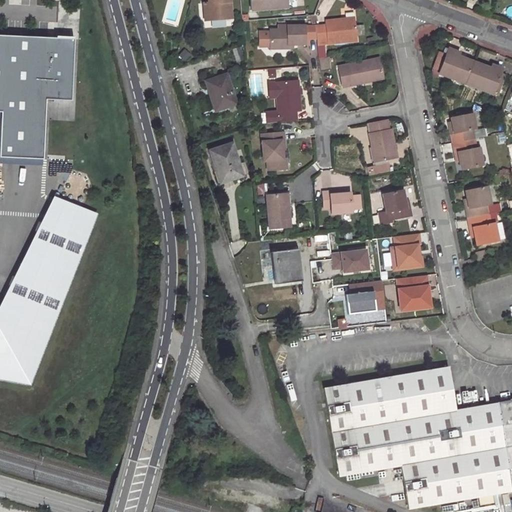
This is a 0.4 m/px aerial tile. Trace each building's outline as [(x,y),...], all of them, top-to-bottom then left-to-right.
[(227,8),(226,1),(229,1),(229,0),(208,0),(209,2),(203,2),(204,19),(231,16),(230,8),(227,8)] [(248,0),(249,11),(284,8),(283,0),(248,0)] [(354,19),(324,22),(325,28),(315,29),(317,45),(356,41),(354,19)] [(304,45),(303,26),(286,27),(286,30),(268,30),(269,49),(287,49),(286,45),(292,45),(304,45)] [(73,39),(0,34),(0,111),(2,112),(0,143),(0,157),(42,159),(45,99),(70,100),(73,39)] [(457,55),(445,51),(443,55),(438,68),(437,72),(464,84),(473,61),(457,55)] [(437,53),(433,66),(438,68),(443,55),(437,53)] [(319,58),(321,71),(330,69),(329,57),(319,58)] [(379,59),(339,67),(342,83),(350,81),(350,84),(368,80),(368,77),(382,74),(379,59)] [(493,94),(501,72),(489,68),(473,61),(464,84),(493,94)] [(501,72),(493,94),(496,95),(504,73),(501,72)] [(234,104),(225,75),(205,81),(213,110),(234,104)] [(299,111),(296,81),(274,83),(277,122),(295,121),(294,111),(299,111)] [(473,113),(451,117),(451,122),(454,132),(451,133),(453,143),(475,139),(473,130),(476,129),(473,113)] [(365,134),(371,163),(392,159),(386,129),(384,129),(382,120),(365,124),(366,134),(365,134)] [(282,133),(259,134),(261,161),(265,161),(266,171),(285,170),(284,160),(281,160),(281,150),(280,142),(282,141),(282,133)] [(460,161),(461,169),(483,165),(479,147),(476,148),(475,139),(453,143),(455,152),(458,151),(460,161)] [(241,176),(231,144),(209,151),(216,172),(218,171),(222,182),(241,176)] [(490,204),(487,186),(465,190),(467,199),(469,208),(466,208),(468,218),(489,214),(487,205),(490,204)] [(403,203),(400,191),(380,195),(384,213),(387,213),(389,221),(409,218),(407,209),(404,210),(403,203)] [(350,213),(349,194),(337,195),(330,195),(329,192),(322,193),(323,209),(329,209),(330,214),(350,213)] [(375,212),(383,211),(380,192),(372,193),(375,212)] [(267,231),(287,229),(285,211),(283,211),(282,196),(264,198),(267,231)] [(0,311),(0,379),(32,385),(98,217),(57,199),(0,311)] [(489,214),(501,212),(499,203),(490,204),(487,205),(489,214)] [(475,236),(477,245),(498,241),(506,239),(502,221),(491,224),(489,214),(468,218),(470,228),(473,228),(475,236)] [(418,234),(393,237),(395,248),(397,267),(419,264),(417,246),(419,245),(418,234)] [(397,267),(395,248),(392,248),(395,270),(422,267),(419,245),(417,246),(419,264),(397,267)] [(297,250),(271,253),(274,285),(301,282),(297,250)] [(364,251),(329,255),(331,270),(341,268),(341,273),(366,270),(364,251)] [(485,255),(475,258),(482,281),(492,278),(485,255)] [(427,287),(426,280),(427,280),(426,275),(394,280),(395,289),(398,289),(401,311),(427,308),(425,287),(427,287)] [(382,294),(380,281),(346,285),(347,294),(345,295),(347,304),(345,304),(346,315),(383,310),(382,294)] [(336,476),(399,466),(406,509),(511,491),(511,400),(454,411),(446,366),(320,388),(336,476)]
